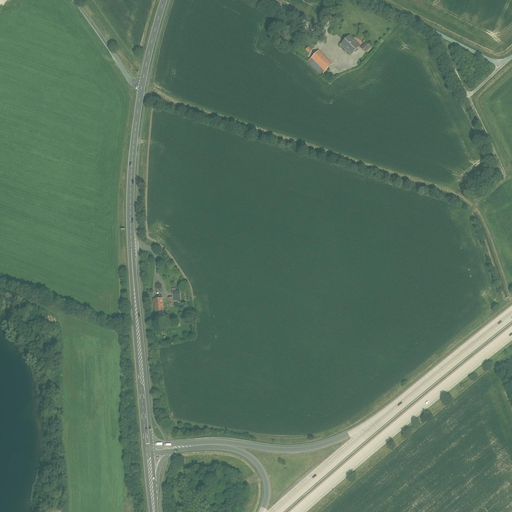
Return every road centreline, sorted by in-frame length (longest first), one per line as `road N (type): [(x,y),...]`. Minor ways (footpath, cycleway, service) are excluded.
road 1 (tertiary): [(141,87),(131,212),(148,443)]
road 2 (motorway): [(298,511),(511,329)]
road 3 (motorway): [(396,402),(342,435),(295,449),(148,443)]
road 4 (motorway): [(396,402),(273,511)]
road 5 (unclassified): [(511,58),(502,67),(371,0)]
road 6 (motorway): [(511,312),(396,402)]
road 7 (motorway): [(172,451),(225,449),(259,464),(266,483),(259,511)]
